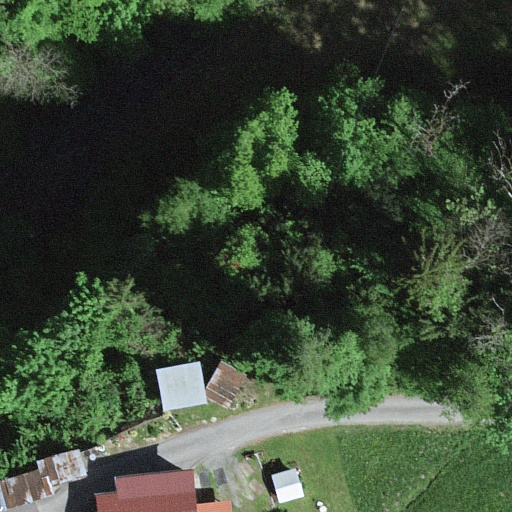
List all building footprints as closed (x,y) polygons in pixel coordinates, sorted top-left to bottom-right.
[(199,366),(155,374),(162,414),(206,407),(203,398),(199,366)] [(244,380),(221,367),(203,398),(226,411),(244,380)] [(37,473),(0,483),(0,511),(6,511),(56,498),(52,487),(83,477),(76,454),(35,466),(37,473)] [(294,470),(270,477),(279,506),(303,499),(294,470)] [(114,486),(115,500),(93,502),(93,511),(192,511),(192,508),(189,478),(114,486)]
